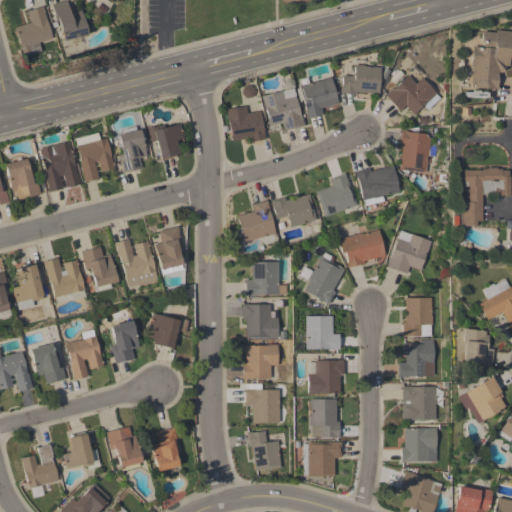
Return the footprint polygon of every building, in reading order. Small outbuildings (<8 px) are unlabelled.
[(65,0),(68,13),(80,10),(86,34),(61,41),(56,20),(54,21),(50,4),(65,0)] [(95,9),(98,5),(105,9),(102,14),(95,9)] [(29,22),(26,11),(41,6),(51,38),(30,45),(32,52),(20,56),(18,49),(19,48),(13,27),(29,22)] [(495,89),(472,87),(473,83),(469,83),(471,65),(468,65),(470,46),(479,47),(480,31),(493,32),(494,30),(511,32),(510,45),(511,46),(510,59),(508,59),(507,66),(503,65),(505,67),(499,73),(497,71),(495,89)] [(351,76),(352,72),(353,72),(354,64),(363,65),(363,66),(379,67),(377,94),(355,92),(355,94),(338,93),(339,87),(340,87),(341,75),(351,76)] [(415,83),(421,77),(436,93),(427,101),(412,114),(404,106),(398,111),(384,95),(391,88),(392,88),(407,75),(415,83)] [(330,77),(337,103),(319,108),(321,115),(306,119),(303,109),(304,109),(298,86),(330,77)] [(251,97),(244,98),(240,92),(242,86),(250,85),(254,90),(251,97)] [(268,126),(266,118),(267,118),(264,108),(263,108),(260,96),(292,88),(299,115),(300,115),(303,125),(282,131),(280,123),(268,126)] [(259,111),(263,140),(249,142),(249,138),(230,141),(227,121),(226,121),(225,115),(223,115),(222,110),(225,110),(224,109),(245,106),(246,113),(259,111)] [(182,138),(175,140),(178,153),(173,155),(173,157),(161,160),(160,158),(159,159),(151,127),(163,124),(163,127),(178,123),(182,138)] [(138,129),(143,149),(146,148),(146,152),(144,153),(145,156),(138,158),(140,168),(122,172),(119,161),(118,162),(117,155),(121,154),(119,147),(120,147),(117,135),(138,129)] [(97,179),(83,182),(78,163),(89,161),(89,160),(79,162),(73,138),(85,135),(86,136),(90,135),(90,134),(103,131),(112,169),(99,172),(97,162),(93,163),(97,179)] [(400,145),(398,145),(399,131),(425,134),(425,137),(430,137),(428,155),(426,155),(425,172),(398,169),(400,145)] [(67,141),(75,173),(76,173),(79,184),(65,187),(62,175),(58,176),(61,188),(46,192),(45,188),(46,188),(44,177),(45,177),(39,155),(50,153),(49,146),(67,141)] [(25,158),(28,170),(28,169),(30,177),(34,176),(39,194),(20,199),(18,189),(10,191),(3,164),(25,158)] [(392,165),(398,192),(361,200),(356,177),(355,178),(353,171),(368,168),(368,171),(392,165)] [(480,170),(480,169),(484,169),(484,167),(495,167),(495,169),(500,169),(500,170),(507,170),(507,176),(508,176),(508,195),(499,195),(499,196),(493,196),(493,194),(480,194),(480,221),(474,221),(474,226),(461,226),(461,221),(455,221),(455,212),(460,212),(460,202),(466,202),(466,186),(461,186),(461,170),(480,170)] [(331,185),(328,178),(343,173),(355,205),(323,217),(313,192),(331,185)] [(314,220),(288,227),(285,216),(274,219),(271,206),(270,207),(269,201),(283,197),(284,200),(307,193),(314,220)] [(252,211),(250,204),(265,200),(274,233),(242,242),(236,220),(235,220),(234,216),(252,211)] [(156,231),(176,226),(177,231),(176,231),(179,244),(175,245),(180,264),(179,265),(180,269),(159,274),(152,244),(159,242),(156,231)] [(360,233),(361,234),(377,229),(384,255),(362,261),(363,263),(346,267),(345,262),(346,262),(344,252),(340,252),(337,239),(360,233)] [(408,266),(405,274),(385,267),(389,256),(399,230),(430,241),(426,253),(425,252),(421,262),(423,262),(420,270),(408,266)] [(131,256),(135,255),(132,244),(145,241),(154,278),(136,282),(134,276),(123,279),(118,257),(116,257),(113,243),(126,239),(131,256)] [(79,252),(98,247),(101,256),(108,254),(115,281),(108,283),(109,287),(93,292),(91,286),(93,285),(90,276),(90,277),(87,268),(83,269),(79,252)] [(307,280),(298,275),(302,266),(311,271),(319,256),(321,256),(323,252),(333,258),(331,262),(343,269),(331,290),(334,291),(327,304),(302,291),(307,280)] [(55,258),(59,271),(62,270),(60,263),(75,259),(76,264),(75,265),(81,290),(52,298),(46,276),(45,276),(41,261),(55,258)] [(250,262),(277,262),(277,285),(284,285),(284,294),(278,294),(278,295),(253,295),(243,295),(243,280),(250,280),(250,262)] [(41,295),(40,296),(41,298),(30,301),(31,306),(16,310),(10,288),(17,286),(13,274),(18,272),(17,268),(33,264),(41,295)] [(485,320),(476,304),(485,299),(480,290),(492,284),(492,285),(503,279),(507,287),(509,286),(511,291),(511,323),(508,326),(500,312),(485,320)] [(404,298),(430,298),(430,315),(431,315),(431,325),(430,325),(430,336),(407,336),(407,337),(401,337),(401,322),(404,322),(404,298)] [(269,318),(276,317),(277,338),(244,338),(244,319),(240,319),(240,304),(246,304),(246,305),(269,304),(269,318)] [(177,320),(177,318),(187,320),(184,332),(182,331),(182,332),(176,331),(171,349),(169,348),(169,350),(157,347),(157,345),(151,344),(152,339),(145,337),(151,313),(177,320)] [(331,334),(338,334),(338,349),(304,349),(304,316),(330,316),(331,334)] [(109,346),(114,345),(109,326),(130,320),(137,347),(130,349),(133,359),(114,364),(109,346)] [(490,364),(461,361),(461,358),(459,358),(462,328),(484,331),(484,335),(488,335),(487,340),(486,340),(485,348),(491,348),(490,364)] [(81,339),(80,332),(92,329),(98,354),(99,353),(102,366),(88,369),(85,359),(82,359),(86,376),(72,380),(68,366),(69,365),(66,353),(65,353),(63,344),(64,344),(64,343),(81,339)] [(404,362),(404,354),(400,354),(400,343),(419,342),(419,340),(432,340),(433,375),(407,376),(407,377),(396,377),(396,362),(404,362)] [(50,344),(55,362),(59,361),(64,379),(45,384),(42,374),(35,376),(28,349),(50,344)] [(244,345),(266,345),(266,344),(277,344),(277,365),(269,365),(269,378),(248,378),(248,379),(241,379),(241,364),(244,364),(244,345)] [(0,356),(20,352),(22,359),(24,359),(25,364),(23,364),(26,374),(27,373),(31,388),(17,391),(12,375),(9,376),(11,386),(0,389),(0,356)] [(313,360),(342,360),(342,374),(338,374),(338,393),(306,393),(306,374),(313,373),(313,360)] [(503,406),(475,423),(465,408),(462,409),(455,397),(490,376),(499,391),(498,392),(501,397),(498,398),(503,406)] [(251,405),(244,405),(243,389),(245,389),(245,383),(260,383),(260,389),(278,389),(278,423),(251,423),(251,405)] [(400,386),(434,386),(434,420),(400,420),(400,386)] [(335,421),(337,421),(337,438),(332,438),(332,436),(309,436),(309,425),(307,425),(307,416),(308,416),(308,398),(335,398),(335,421)] [(511,445),(508,443),(511,438),(498,430),(509,412),(511,413),(511,445)] [(104,432),(123,427),(126,436),(130,435),(133,435),(140,462),(137,463),(138,466),(120,470),(119,467),(116,455),(115,455),(113,448),(109,449),(104,432)] [(172,427),(177,445),(173,446),(175,454),(175,455),(177,466),(156,471),(149,445),(156,443),(153,432),(172,427)] [(403,428),(435,428),(435,461),(399,461),(399,447),(403,446),(403,428)] [(244,432),(250,431),(250,432),(263,431),(265,442),(277,440),(278,450),(277,450),(279,467),(253,471),(249,447),(246,447),(244,432)] [(99,466),(86,469),(85,466),(81,467),(80,464),(64,468),(60,452),(68,451),(64,438),(84,433),(88,451),(94,449),(99,466)] [(301,443),(305,443),(305,442),(339,441),(339,457),(332,457),(332,476),(306,476),(306,475),(301,475),(301,443)] [(35,465),(40,464),(35,448),(47,445),(51,457),(49,458),(50,461),(51,461),(57,480),(39,485),(42,495),(32,498),(29,487),(27,488),(19,458),(32,455),(35,465)] [(404,493),(397,491),(403,471),(413,474),(413,475),(440,484),(430,511),(421,511),(401,505),(404,493)] [(452,511),(458,486),(465,487),(466,485),(491,490),(487,509),(485,509),(484,511),(452,511)] [(59,511),(58,511),(67,501),(70,505),(88,486),(104,502),(95,511),(59,511)] [(511,501),(511,511),(492,511),(496,497),(511,501)]
